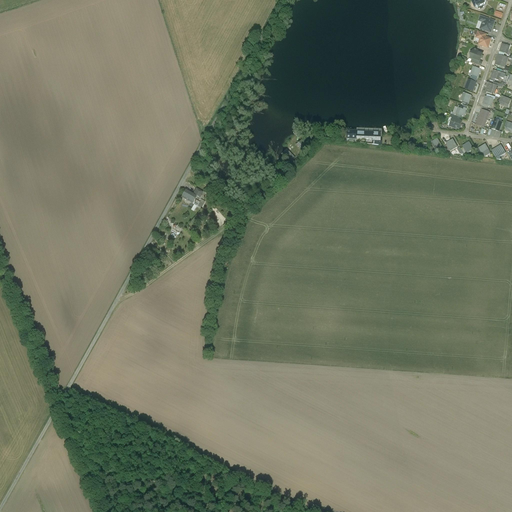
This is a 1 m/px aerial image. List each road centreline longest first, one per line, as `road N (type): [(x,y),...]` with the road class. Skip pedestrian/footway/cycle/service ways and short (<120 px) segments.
road 1 (unclassified): [(281,0),(0,506)]
road 2 (residential): [(511,139),(465,132),(499,36)]
